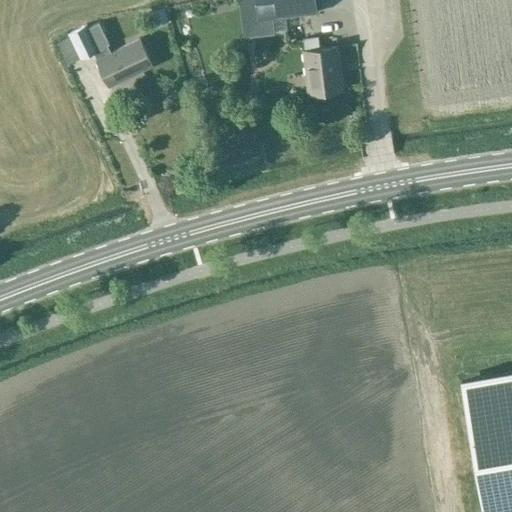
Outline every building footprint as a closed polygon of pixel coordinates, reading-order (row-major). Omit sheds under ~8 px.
[(317,11),(315,0),(256,0),(258,17),(317,11)] [(100,47),(96,49),(112,82),(153,63),(141,36),(112,50),(109,43),(111,42),(101,20),(89,25),(100,47)] [(96,49),(100,47),(89,25),(88,22),(70,31),(83,56),(96,49)] [(340,45),(320,47),(319,36),(302,38),(304,49),(303,49),(307,93),(345,90),(340,45)] [(511,511),(511,371),(463,380),(480,481),(485,511),(511,511)]
